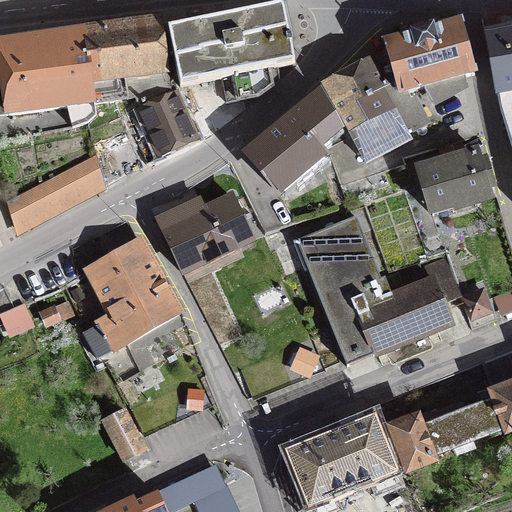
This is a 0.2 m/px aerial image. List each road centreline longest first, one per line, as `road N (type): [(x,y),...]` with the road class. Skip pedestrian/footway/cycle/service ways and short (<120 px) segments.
road 1 (residential): [(356,0),(334,46),(304,81),(239,133),(133,195)]
road 2 (residential): [(511,333),(257,438)]
road 3 (residential): [(133,195),(254,431)]
road 4 (residential): [(254,431),(76,511)]
road 5 (residential): [(511,183),(472,0)]
road 6 (residential): [(133,195),(0,265)]
